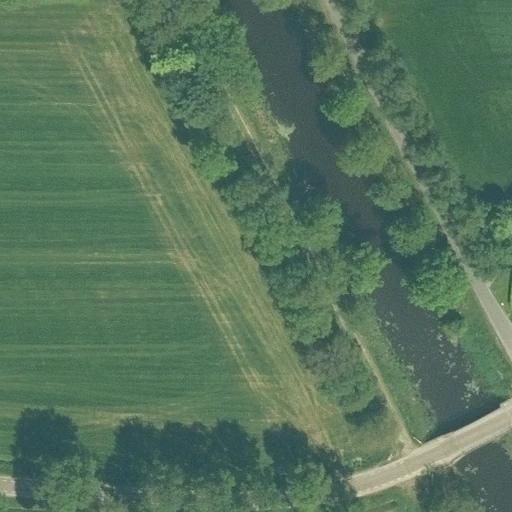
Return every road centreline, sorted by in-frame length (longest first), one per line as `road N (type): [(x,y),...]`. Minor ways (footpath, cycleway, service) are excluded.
road 1 (tertiary): [(0,484),(289,497),(388,474),(511,415)]
road 2 (track): [(171,0),(394,425),(403,468)]
road 3 (unclassified): [(511,342),(329,0)]
